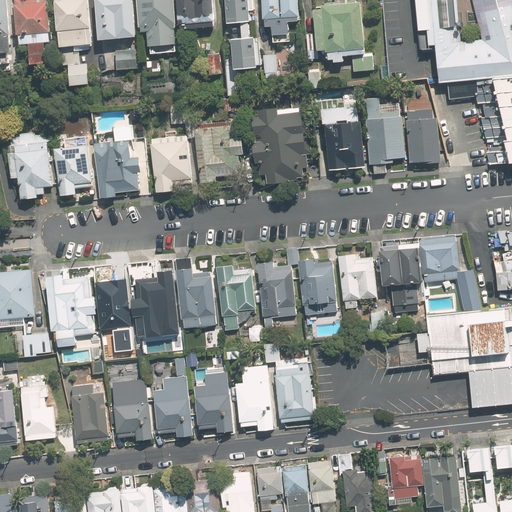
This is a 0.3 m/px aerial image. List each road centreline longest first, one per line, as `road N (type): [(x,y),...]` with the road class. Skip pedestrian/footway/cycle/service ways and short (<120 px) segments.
road 1 (residential): [(511,417),(0,471)]
road 2 (residential): [(511,195),(58,235)]
